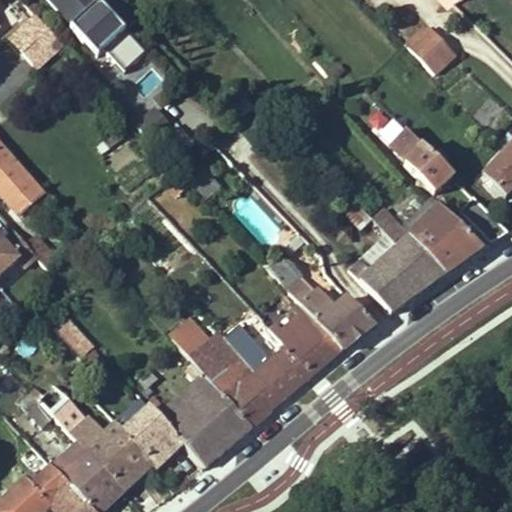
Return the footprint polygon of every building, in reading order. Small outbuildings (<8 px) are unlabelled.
[(112,0),(39,0),(115,85),(144,59),(122,36),(135,24),(112,0)] [(37,71),(63,48),(36,18),(10,41),(37,71)] [(511,65),(472,26),(461,36),(511,87),(511,65)] [(437,44),(427,33),(409,50),(420,61),(437,44)] [(134,130),(159,154),(176,136),(151,112),(134,130)] [(506,202),(511,195),(511,130),(508,136),(511,139),(511,148),(483,180),(506,202)] [(456,185),(406,134),(390,148),(406,165),(404,166),(433,199),(447,186),(450,189),(456,185)] [(0,149),(0,198),(18,218),(42,197),(0,149)] [(206,203),(218,191),(205,178),(193,190),(206,203)] [(489,247),(506,236),(471,200),(459,214),(489,247)] [(372,222),(351,201),(341,212),(362,232),(372,222)] [(439,211),(407,240),(443,279),(461,266),(480,252),(439,211)] [(372,222),(393,244),(399,240),(403,244),(407,240),(383,212),(372,222)] [(36,239),(26,248),(45,269),(54,261),(36,239)] [(360,260),(355,265),(348,271),(365,289),(376,280),(384,289),(402,271),(422,293),(443,279),(407,240),(403,244),(399,240),(393,244),(397,248),(371,271),(360,260)] [(0,295),(2,294),(8,301),(41,272),(23,252),(6,268),(2,264),(0,266),(0,295)] [(302,313),(340,355),(373,329),(348,299),(335,310),(320,293),(316,296),(283,258),(266,272),(302,313)] [(402,271),(384,289),(401,309),(422,293),(402,271)] [(311,329),(287,351),(312,379),(340,355),(302,313),(300,316),(311,329)] [(193,365),(251,431),(270,415),(258,398),(268,390),(257,378),(243,391),(213,358),(188,329),(173,342),(193,365)] [(228,346),(213,358),(243,391),(257,378),(228,346)] [(258,398),(270,415),(312,379),(287,351),(257,378),(268,390),(258,398)] [(98,353),(88,361),(103,377),(112,368),(98,353)] [(182,447),(203,471),(251,431),(193,365),(185,372),(195,383),(190,387),(200,398),(180,416),(171,404),(156,418),(182,447)] [(190,387),(171,404),(180,416),(200,398),(190,387)] [(38,389),(32,394),(40,403),(45,398),(38,389)] [(40,403),(54,419),(69,436),(85,420),(56,389),(45,398),(40,403)] [(40,403),(32,394),(19,406),(42,430),(54,419),(40,403)] [(122,435),(152,468),(155,472),(182,447),(156,418),(150,412),(122,435)] [(69,436),(86,455),(103,440),(85,420),(69,436)] [(103,440),(86,455),(122,496),(152,468),(122,435),(116,428),(103,440)] [(86,455),(60,479),(90,511),(104,511),(122,496),(86,455)] [(90,511),(60,479),(51,469),(39,480),(34,475),(0,505),(0,511),(48,511),(52,509),(53,511),(90,511)]
